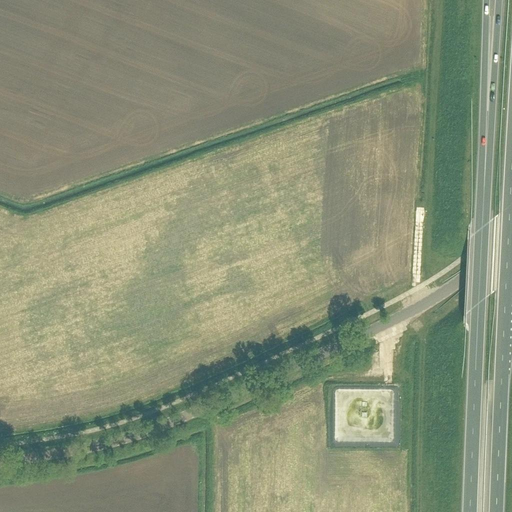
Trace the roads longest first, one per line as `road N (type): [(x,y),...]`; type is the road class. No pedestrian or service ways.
road 1 (tertiary): [(0,462),(157,427),(415,307),(511,238)]
road 2 (trunk): [(495,511),(511,158)]
road 3 (trunk): [(482,213),(469,511)]
road 4 (trunk): [(499,0),(482,213)]
road 5 (trunk): [(485,0),(482,213)]
